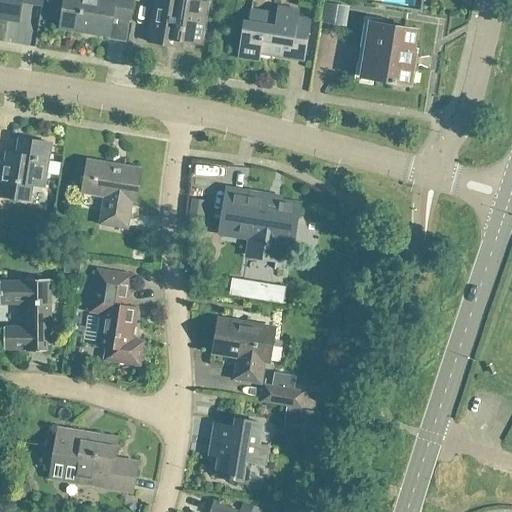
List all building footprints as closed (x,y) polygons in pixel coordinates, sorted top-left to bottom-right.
[(40,4),(40,0),(0,0),(0,16),(17,19),(20,1),(40,4)] [(129,19),(131,0),(62,0),(59,26),(108,34),(111,16),(129,19)] [(153,0),(147,41),(166,44),(167,37),(199,43),(206,1),(198,0),(153,0)] [(297,9),(277,6),(275,13),(250,9),(248,21),(243,20),(237,56),(257,59),(259,52),(302,59),(309,18),(296,16),(297,9)] [(412,69),(409,68),(416,29),(368,21),(360,75),(410,84),(412,69)] [(5,151),(4,161),(0,160),(0,194),(28,199),(31,184),(42,186),(49,142),(18,137),(15,153),(5,151)] [(85,158),(80,192),(102,196),(98,223),(126,228),(131,200),(135,201),(140,167),(85,158)] [(246,254),(276,259),(278,242),(290,244),(297,203),(249,196),(249,191),(226,188),(219,233),(249,238),(246,254)] [(95,267),(92,286),(88,311),(100,312),(95,345),(105,346),(103,358),(139,364),(143,340),(131,338),(136,306),(120,303),(122,291),(126,272),(95,267)] [(49,313),(49,278),(22,278),(22,280),(0,280),(0,302),(23,302),(23,326),(2,326),(2,348),(23,348),(23,350),(45,350),(45,313),(49,313)] [(262,360),(268,361),(273,327),(217,318),(211,351),(237,356),(233,377),(259,382),(262,360)] [(301,395),(262,389),(259,404),(299,411),(301,395)] [(257,444),(261,422),(242,419),(241,427),(213,422),(209,445),(219,446),(214,475),(247,481),(250,461),(263,463),(266,446),(257,444)] [(57,427),(53,453),(49,477),(131,490),(136,461),(113,457),(116,437),(57,427)]
